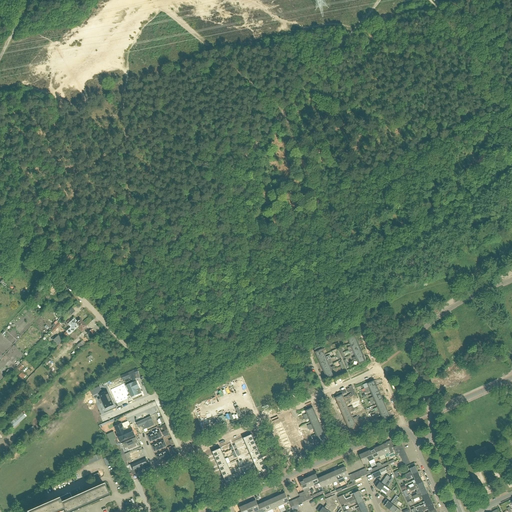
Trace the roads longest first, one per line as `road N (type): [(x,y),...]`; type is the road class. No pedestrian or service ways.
road 1 (track): [(359,316),(283,113),(160,4)]
road 2 (track): [(379,0),(172,242)]
road 3 (unclassified): [(208,511),(402,427)]
road 4 (residential): [(186,455),(377,370)]
road 5 (track): [(511,135),(471,48),(429,0)]
road 6 (track): [(0,213),(102,321)]
road 7 (residential): [(511,278),(463,300),(408,344)]
